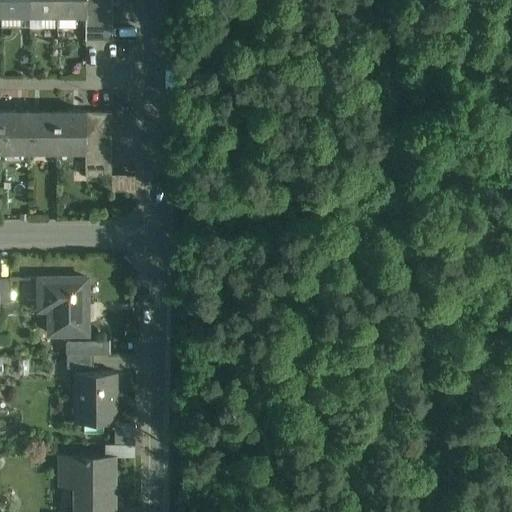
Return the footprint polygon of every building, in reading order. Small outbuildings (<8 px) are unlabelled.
[(29,0),(1,0),(1,14),(29,14),(29,0)] [(57,0),(29,0),(29,14),(41,14),(57,14),(57,0)] [(57,0),(57,14),(76,14),(86,14),(86,0),(57,0)] [(112,0),(86,0),(86,14),(112,14),(112,0)] [(57,14),(41,14),(41,28),(57,28),(57,27),(57,14)] [(76,14),(57,14),(57,27),(76,27),(76,14)] [(112,14),(86,14),(86,26),(112,26),(112,14)] [(112,26),(86,26),(86,40),(112,40),(112,26)] [(29,111),(1,111),(1,150),(29,150),(29,111)] [(57,111),(29,111),(29,150),(57,150),(57,111)] [(86,111),(57,111),(57,150),(85,150),(86,150),(86,137),(86,124),(86,111)] [(112,111),(86,111),(86,124),(112,124),(112,111)] [(112,124),(86,124),(86,137),(112,137),(112,124)] [(112,137),(86,137),(86,150),(112,150),(112,137)] [(86,150),(85,150),(85,163),(112,163),(112,150),(86,150)] [(112,163),(85,163),(85,176),(112,176),(112,163)] [(0,301),(11,302),(11,278),(0,277),(0,301)] [(87,277),(39,278),(39,300),(50,300),(50,333),(87,333),(87,277)] [(93,353),(67,353),(67,367),(93,367),(93,353)] [(115,371),(75,371),(75,400),(79,399),(79,421),(115,421),(115,371)] [(115,455),(59,455),(59,478),(79,484),(78,511),(113,511),(114,474),(115,474),(115,455)]
